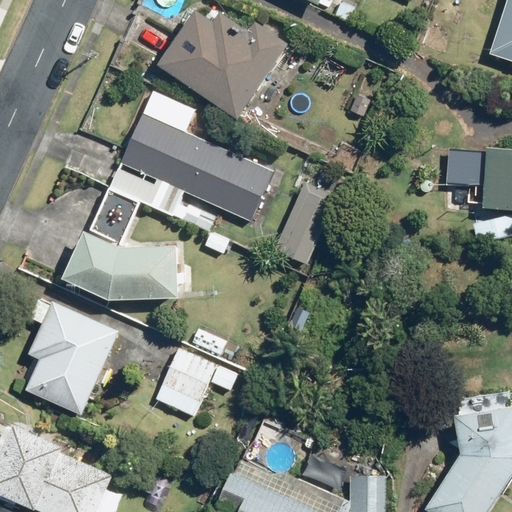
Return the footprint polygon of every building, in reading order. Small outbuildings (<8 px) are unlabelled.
[(294,0),(314,9),(317,4),(328,9),(331,0),(294,0)] [(511,0),(504,0),(487,58),(511,65),(511,0)] [(191,14),(153,69),(233,123),(284,49),(251,27),(245,36),(215,16),(208,26),(191,14)] [(272,174),(141,115),(138,122),(129,118),(121,136),(130,140),(118,165),(155,181),(152,186),(117,170),(108,190),(171,219),(172,217),(208,233),(215,217),(188,205),(187,207),(182,204),(180,207),(177,206),(182,194),(249,224),(272,174)] [(511,153),(482,152),(479,212),(511,213),(511,153)] [(335,200),(304,185),(273,252),(305,267),(335,200)] [(235,239),(212,228),(208,235),(201,252),(224,262),(235,239)] [(78,234),(56,283),(103,304),(173,303),(172,250),(117,251),(78,234)] [(117,334),(49,305),(48,308),(36,303),(28,321),(40,326),(26,358),(37,362),(23,393),(80,418),(117,334)] [(225,343),(198,330),(192,344),(219,356),(225,343)] [(236,376),(177,350),(154,401),(192,418),(208,382),(229,392),(236,376)] [(511,417),(511,410),(449,420),(456,458),(422,511),(486,511),(511,474),(511,417)] [(0,501),(24,511),(31,511),(32,511),(94,511),(110,478),(56,455),(57,452),(9,431),(7,434),(1,432),(0,432),(0,501)] [(338,511),(313,511),(228,474),(222,486),(217,484),(210,500),(216,503),(214,509),(217,510),(216,511),(383,511),(383,480),(349,478),(349,504),(343,502),(338,511)]
